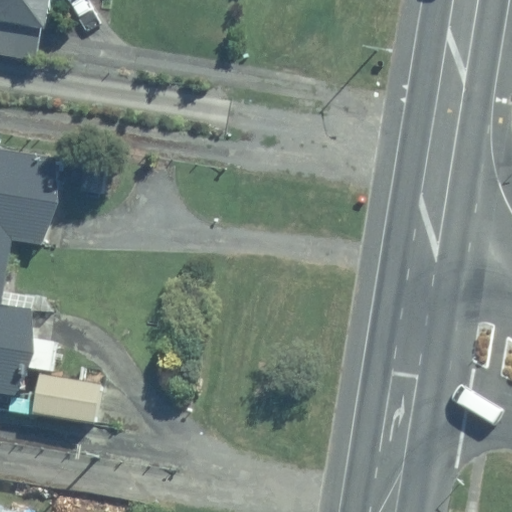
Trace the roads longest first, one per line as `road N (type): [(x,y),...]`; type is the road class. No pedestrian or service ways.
road 1 (secondary): [(426,323),(433,207),(467,0)]
road 2 (secondary): [(390,511),(426,323)]
road 3 (residential): [(426,323),(511,220)]
